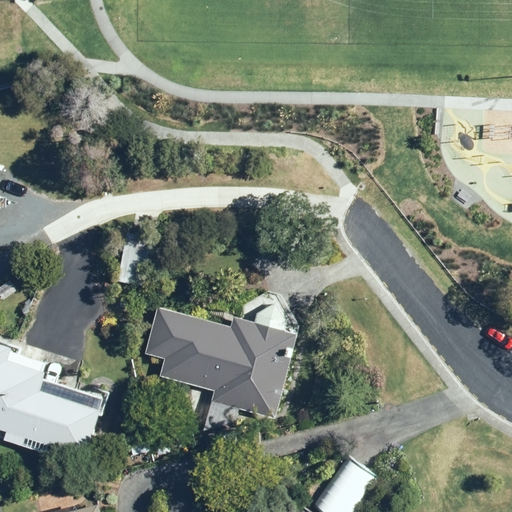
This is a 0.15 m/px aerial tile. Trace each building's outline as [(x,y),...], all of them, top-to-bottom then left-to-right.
[(32,57),(0,63),(0,67),(4,86),(37,80),(32,57)] [(154,239),(126,234),(117,284),(145,289),(154,239)] [(174,360),(169,376),(223,391),(213,430),(246,424),(250,409),(288,420),(312,336),(307,335),(309,327),(292,296),(277,292),(251,307),(245,330),(168,308),(155,355),(174,360)] [(54,373),(57,365),(24,354),(26,348),(0,339),(0,452),(5,437),(57,454),(60,445),(99,459),(115,413),(112,412),(116,402),(57,382),(60,375),(54,373)] [(134,438),(138,455),(156,451),(152,434),(134,438)] [(161,446),(165,457),(176,453),(173,443),(161,446)]
